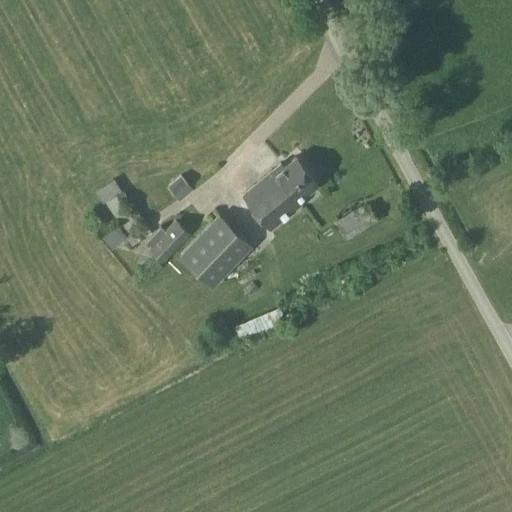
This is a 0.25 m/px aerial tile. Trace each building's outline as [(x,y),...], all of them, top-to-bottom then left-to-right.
[(243,193),(271,227),(302,202),(299,198),(317,183),(296,155),(277,171),(274,167),(243,193)] [(192,185),(180,170),(167,180),(180,195),(192,185)] [(103,202),(105,201),(121,190),(114,179),(96,191),(103,202)] [(126,230),(129,234),(126,236),(132,245),(151,231),(145,223),(146,222),(123,188),(121,190),(105,201),(117,218),(126,230)] [(378,219),(367,201),(336,220),(346,239),(378,219)] [(482,213),(496,236),(511,225),(511,223),(500,203),(482,213)] [(252,244),(220,214),(181,255),(214,285),(252,244)] [(126,230),(117,218),(101,231),(110,243),(126,230)] [(161,226),(145,244),(162,260),(188,232),(175,220),(166,230),(161,226)] [(276,326),(270,311),(246,319),(253,335),(276,326)]
